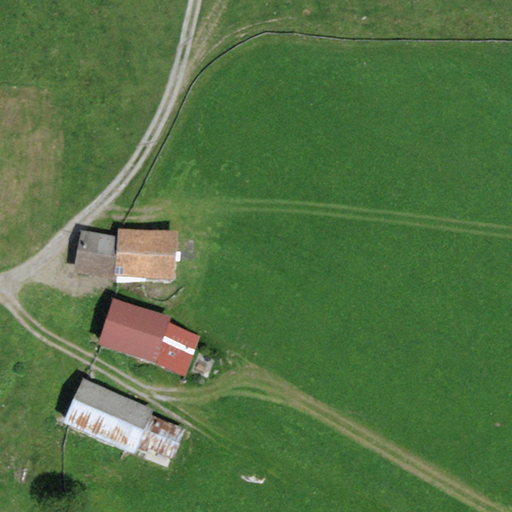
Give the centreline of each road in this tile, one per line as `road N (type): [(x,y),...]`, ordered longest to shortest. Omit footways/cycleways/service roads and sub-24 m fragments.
road 1 (track): [(195,0),(161,114),(124,178),(31,266),(0,280)]
road 2 (track): [(0,291),(52,341),(236,446)]
